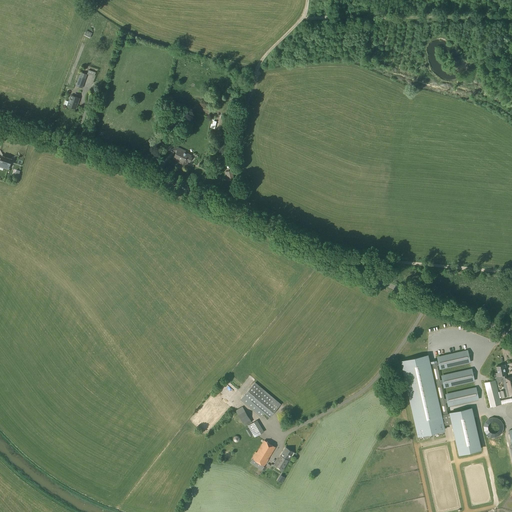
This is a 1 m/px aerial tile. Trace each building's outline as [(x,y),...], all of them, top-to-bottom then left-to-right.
[(82,88),(87,75),(80,72),(76,86),(82,88)] [(76,109),(79,99),(71,96),(67,106),(76,109)] [(185,151),(178,148),(169,144),(166,150),(173,153),(174,151),(176,153),(174,158),(180,161),(179,163),(186,166),(188,161),(190,162),(192,158),(190,157),(191,155),(185,152),(185,151)] [(0,166),(8,170),(12,159),(1,155),(1,158),(0,157),(0,166)] [(234,180),(232,170),(225,172),(225,176),(226,175),(228,181),(234,180)] [(437,361),(438,365),(439,369),(470,363),(467,350),(437,357),(437,361)] [(447,414),(443,414),(442,415),(428,355),(401,361),(418,436),(445,430),(444,425),(452,424),(458,455),(481,450),(472,408),(449,413),(447,414)] [(511,376),(507,378),(504,365),(496,366),(497,372),(495,373),(496,377),(502,376),(505,390),(500,391),(502,397),(507,396),(511,395),(511,376)] [(442,379),(443,384),(444,388),(475,381),(472,368),(441,375),(442,379)] [(498,393),(495,380),(484,383),(490,407),(501,404),(501,403),(500,403),(499,399),(500,399),(499,398),(498,393)] [(269,418),(281,404),(255,382),(240,400),(261,417),(264,413),(269,418)] [(446,398),(447,402),(448,407),(478,400),(476,387),(445,394),(446,398)] [(245,426),(251,422),(242,407),(235,411),(245,426)] [(488,418),(485,421),(483,425),(483,429),(485,434),(488,436),(493,437),(497,436),(501,434),(503,430),(503,425),(501,421),(497,418),(493,417),(488,418)] [(254,438),(264,432),(261,428),(252,434),(253,435),(254,438)] [(268,459),(275,447),(264,440),(256,452),(255,452),(251,459),(252,459),(250,462),(261,470),(264,467),(268,459)] [(293,452),(285,447),(274,466),(282,470),(293,452)]
